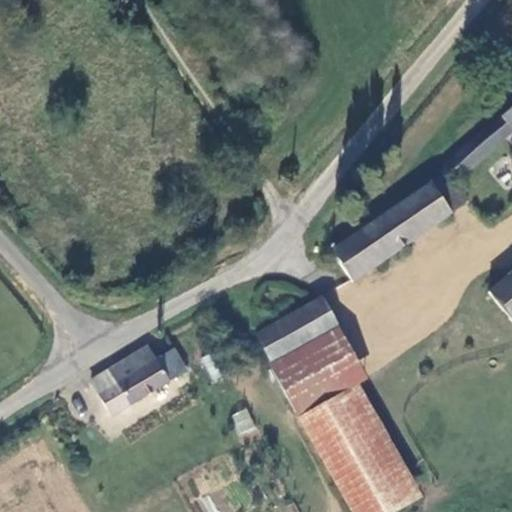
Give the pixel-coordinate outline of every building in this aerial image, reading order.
[(511,111),(458,155),(470,172),(511,134),(511,111)] [(452,188),(470,172),(458,155),(437,171),(440,177),(329,255),(349,286),(464,207),(452,188)] [(511,330),(511,277),(486,299),(511,330)] [(319,302),(252,337),(270,371),(337,333),(319,302)] [(362,380),(337,333),(270,371),(295,418),(347,388),(362,380)] [(151,362),(146,351),(90,385),(109,418),(181,375),(169,352),(151,362)] [(408,511),(416,507),(347,388),(295,418),(348,511),(408,511)] [(246,408),(229,414),(238,435),(255,428),(246,408)]
